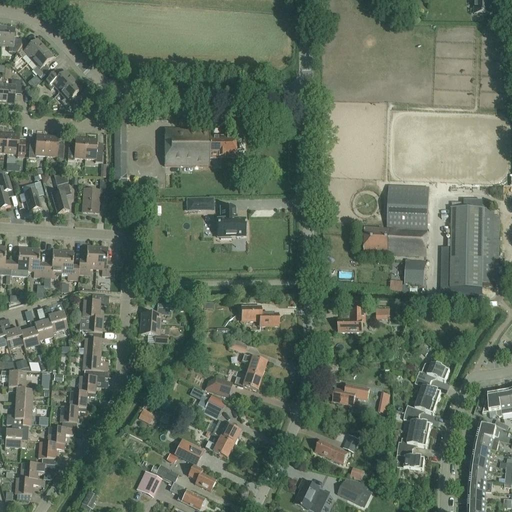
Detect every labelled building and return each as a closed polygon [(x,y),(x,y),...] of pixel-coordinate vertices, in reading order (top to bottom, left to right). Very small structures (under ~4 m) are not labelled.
[(473,0),(473,15),(492,15),(491,0),(473,0)] [(8,53),(17,54),(23,40),(14,40),(15,29),(2,29),(1,47),(9,48),(8,53)] [(26,56),(31,62),(45,50),(37,40),(29,47),(23,40),(17,54),(22,60),(26,56)] [(45,50),(31,62),(36,68),(33,71),(40,79),(50,70),(46,66),(54,59),(45,50)] [(54,88),(60,94),(74,81),(66,72),(60,77),(56,72),(44,84),(51,92),(54,88)] [(3,86),(2,105),(14,106),(15,95),(21,96),(22,82),(19,82),(19,78),(12,78),(12,81),(11,86),(3,86)] [(74,81),(60,94),(65,100),(61,103),(68,111),(78,102),(74,97),(82,90),(74,81)] [(115,120),(115,186),(126,186),(125,120),(115,120)] [(164,168),(209,168),(210,160),(235,159),(235,138),(232,138),(231,137),(228,137),(227,138),(210,138),(209,134),(202,133),(201,131),(164,131),(164,168)] [(0,154),(7,155),(8,135),(0,134),(0,154)] [(8,135),(7,155),(17,156),(17,159),(24,159),(25,140),(19,140),(20,136),(8,135)] [(35,157),(46,158),(47,137),(36,137),(36,141),(30,141),(29,159),(35,160),(35,157)] [(47,137),(46,158),(56,159),(56,161),(63,162),(64,143),(58,142),(58,138),(47,137)] [(74,160),(85,160),(86,140),(75,139),(75,143),(69,143),(67,162),(74,162),(74,160)] [(86,140),(85,160),(95,161),(95,164),(102,164),(103,145),(97,145),(97,141),(86,140)] [(0,210),(10,208),(6,194),(12,192),(8,178),(0,180),(0,210)] [(34,185),(36,191),(24,195),(29,213),(41,210),(38,198),(44,196),(40,183),(34,185)] [(59,195),(52,197),(57,215),(69,212),(65,198),(71,196),(68,184),(57,187),(59,195)] [(82,214),(98,215),(99,198),(105,198),(106,184),(100,184),(99,192),(84,191),(82,214)] [(364,253),(392,254),(392,256),(426,257),(430,189),(389,188),(387,231),(365,230),(364,253)] [(195,200),(195,211),(213,211),(213,200),(195,200)] [(482,210),(482,202),(464,202),(464,209),(452,209),(450,296),(483,296),(483,289),(491,289),(491,284),(493,285),(493,274),(499,274),(500,224),(494,224),(494,210),(482,210)] [(232,238),(246,238),(246,222),(235,222),(235,208),(221,208),(221,222),(218,222),(218,238),(221,238),(221,240),(232,240),(232,238)] [(0,276),(11,277),(11,262),(5,262),(6,249),(0,248),(0,276)] [(79,261),(79,267),(79,276),(89,277),(90,271),(96,271),(97,249),(87,248),(86,261),(79,261)] [(28,279),(28,273),(29,250),(19,249),(18,263),(11,262),(11,277),(22,279),(28,279)] [(108,249),(97,249),(96,271),(102,272),(101,277),(113,278),(114,263),(109,263),(109,260),(107,260),(108,249)] [(33,279),(44,280),(45,265),(39,264),(40,251),(29,250),(28,273),(34,273),(33,279)] [(56,275),(62,275),(63,252),(53,252),(52,265),(45,265),(44,280),(55,280),(56,275)] [(63,252),(62,275),(68,275),(67,281),(78,282),(79,276),(79,267),(73,266),(74,253),(63,252)] [(401,271),(401,261),(392,261),(391,271),(401,271)] [(404,286),(419,287),(424,287),(426,264),(405,263),(404,286)] [(82,318),(86,319),(86,318),(99,319),(100,307),(108,308),(109,298),(92,296),(92,303),(83,302),(82,318)] [(46,310),(47,314),(53,334),(68,330),(63,314),(52,317),(50,309),(46,310)] [(141,314),(140,325),(160,327),(161,317),(169,317),(170,310),(157,309),(156,316),(141,314)] [(259,328),(278,328),(278,316),(259,316),(259,309),(243,309),(243,321),(250,321),(250,323),(259,323),(259,328)] [(351,321),(339,321),(339,334),(363,334),(363,322),(366,322),(366,312),(351,312),(351,321)] [(45,323),(34,326),(39,342),(54,338),(53,334),(47,314),(43,315),(45,323)] [(88,334),(88,340),(101,342),(102,335),(103,323),(111,324),(111,320),(99,319),(86,318),(86,319),(86,320),(80,320),(79,332),(85,332),(85,334),(88,334)] [(8,321),(1,323),(8,347),(7,347),(8,351),(23,346),(24,346),(20,334),(21,334),(19,330),(11,332),(8,321)] [(31,331),(21,334),(20,334),(24,346),(23,346),(24,350),(40,346),(39,342),(34,326),(33,322),(29,323),(31,331)] [(140,325),(139,336),(155,337),(154,344),(167,345),(167,338),(160,337),(160,327),(140,325)] [(218,331),(218,340),(235,340),(235,331),(218,331)] [(85,340),(84,356),(100,357),(101,346),(109,346),(110,342),(101,342),(88,340),(85,340)] [(229,350),(245,355),(248,345),(249,342),(232,340),(229,350)] [(418,352),(426,357),(429,352),(422,347),(418,352)] [(84,372),(84,378),(103,380),(104,374),(107,374),(108,365),(100,365),(100,357),(84,356),(82,372),(84,372)] [(249,365),(246,373),(262,378),(266,364),(243,357),(242,363),(249,365)] [(420,373),(417,379),(431,385),(433,379),(445,384),(450,373),(432,365),(429,371),(423,370),(422,374),(420,373)] [(9,378),(8,389),(25,390),(26,374),(1,373),(1,377),(9,378)] [(262,378),(246,373),(244,381),(236,379),(234,385),(257,393),(262,378)] [(79,378),(78,393),(78,394),(95,395),(96,383),(104,384),(104,380),(103,380),(84,378),(79,378)] [(423,388),(419,399),(437,406),(441,395),(429,390),(431,385),(417,379),(415,386),(423,388)] [(208,383),(205,392),(227,399),(232,385),(216,380),(208,383)] [(335,391),(333,404),(357,408),(359,400),(368,402),(370,391),(347,387),(346,393),(335,391)] [(16,394),(15,405),(32,406),(33,391),(25,390),(8,389),(8,393),(16,394)] [(70,393),(69,408),(69,409),(86,410),(87,398),(95,399),(95,395),(78,394),(78,393),(70,393)] [(511,407),(508,393),(498,395),(502,416),(511,414),(511,407)] [(502,416),(498,395),(488,396),(488,403),(486,402),(482,416),(483,416),(483,414),(496,412),(497,417),(499,418),(499,419),(502,418),(502,416)] [(408,408),(405,415),(419,418),(421,413),(434,417),(437,406),(419,399),(415,410),(408,408)] [(209,401),(202,414),(217,422),(224,408),(209,401)] [(7,417),(6,421),(22,422),(22,427),(31,428),(32,406),(15,405),(15,417),(7,417)] [(62,424),(61,430),(73,431),(76,431),(77,413),(85,414),(86,410),(69,409),(69,408),(61,408),(60,424),(62,424)] [(147,424),(151,414),(139,409),(135,419),(147,424)] [(412,423),(410,435),(429,438),(431,427),(418,424),(419,418),(405,415),(404,422),(412,423)] [(22,422),(6,421),(6,427),(15,427),(15,432),(6,432),(5,449),(21,450),(22,427),(22,422)] [(220,440),(219,441),(233,448),(240,433),(235,431),(236,431),(236,430),(236,429),(235,428),(235,427),(234,427),(233,427),(232,427),(231,427),(231,428),(230,429),(219,423),(216,429),(212,436),(220,440)] [(496,430),(480,426),(477,437),(494,441),(495,437),(498,438),(499,433),(496,430)] [(49,429),(48,445),(64,446),(65,437),(73,438),(73,431),(61,430),(49,429)] [(398,451),(413,453),(414,447),(427,450),(429,438),(410,435),(408,440),(402,440),(401,445),(399,444),(398,451)] [(477,437),(474,448),(491,451),(496,452),(499,442),(494,441),(477,437)] [(343,450),(352,454),(358,441),(349,438),(343,450)] [(233,448),(219,441),(216,447),(208,444),(205,450),(227,460),(233,448)] [(198,450),(182,442),(175,456),(196,467),(202,455),(197,452),(198,450)] [(315,454),(338,464),(343,466),(349,455),(320,442),(315,454)] [(42,460),(41,466),(46,466),(46,467),(54,467),(55,452),(64,452),(64,446),(48,445),(39,444),(38,460),(42,460)] [(474,448),(472,459),(489,462),(491,451),(474,448)] [(404,470),(423,473),(425,461),(412,459),(413,453),(398,451),(397,458),(405,459),(404,470)] [(492,457),(499,460),(501,455),(495,452),(492,457)] [(166,453),(162,461),(170,465),(174,457),(166,453)] [(472,459),(471,470),(488,473),(489,462),(472,459)] [(21,464),(20,480),(37,482),(37,481),(37,476),(45,476),(45,475),(54,475),(54,467),(46,467),(46,466),(41,466),(21,464)] [(151,473),(175,484),(178,476),(167,470),(160,466),(158,469),(153,467),(151,473)] [(188,477),(197,482),(195,486),(210,494),(216,483),(201,475),(202,472),(193,467),(188,477)] [(471,470),(469,482),(487,483),(488,473),(471,470)] [(152,496),(160,480),(145,473),(137,489),(152,496)] [(20,480),(16,480),(15,496),(17,496),(16,502),(30,503),(30,497),(31,497),(32,488),(40,488),(41,482),(37,481),(37,482),(20,480)] [(327,493),(303,481),(299,490),(302,491),(295,505),(308,511),(314,511),(322,498),(324,500),(327,493)] [(469,482),(468,493),(486,494),(491,494),(492,484),(487,484),(487,483),(469,482)] [(344,484),(338,496),(357,505),(363,493),(344,484)] [(173,485),(172,487),(170,492),(180,497),(178,502),(198,511),(199,511),(202,507),(203,507),(205,504),(204,503),(204,502),(183,491),(184,490),(173,485)] [(468,493),(468,505),(485,505),(486,494),(468,493)]
